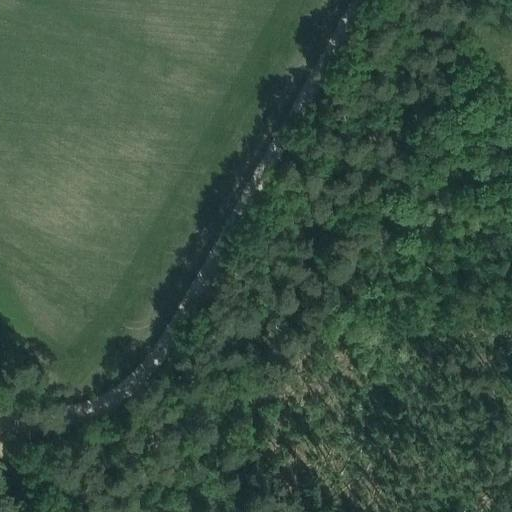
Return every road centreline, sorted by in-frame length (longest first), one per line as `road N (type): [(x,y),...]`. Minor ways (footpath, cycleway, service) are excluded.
road 1 (unclassified): [(0,422),(98,407),(159,358),(360,0)]
road 2 (track): [(106,511),(0,447)]
